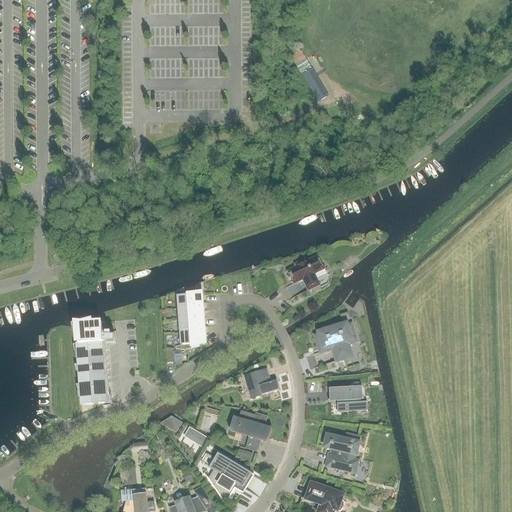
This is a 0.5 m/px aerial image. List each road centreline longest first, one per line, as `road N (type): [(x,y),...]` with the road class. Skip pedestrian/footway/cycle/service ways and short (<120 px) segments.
road 1 (unclassified): [(0,288),(38,275),(40,194),(139,163),(138,0)]
road 2 (residential): [(0,480),(80,425),(129,409),(212,357),(226,341),(233,302),(258,301),(287,347)]
road 3 (residential): [(287,347),(300,391),(299,425),(286,469),(257,511)]
